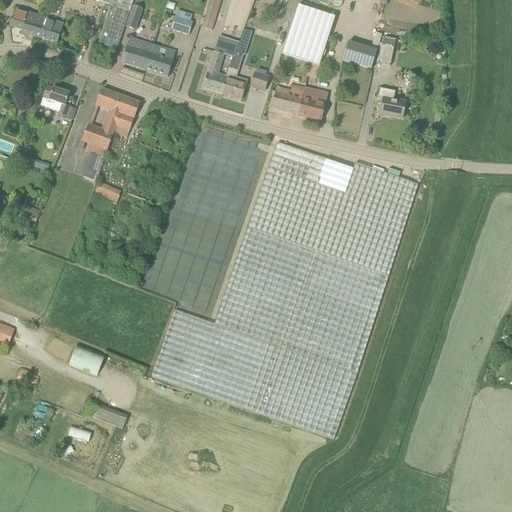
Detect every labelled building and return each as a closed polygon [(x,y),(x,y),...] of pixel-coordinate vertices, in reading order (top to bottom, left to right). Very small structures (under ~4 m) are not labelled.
[(209,0),(201,27),(212,30),(221,0),(209,0)] [(142,8),(134,6),(126,28),(135,31),(142,8)] [(319,66),(335,18),(298,6),(282,54),(319,66)] [(63,24),(44,19),(15,10),(10,27),(22,30),(22,33),(57,44),(63,24)] [(189,36),(193,23),(175,17),(171,31),(189,36)] [(245,56),(252,33),(244,30),(236,53),(243,55),(245,56)] [(121,64),(168,78),(175,52),(142,42),(139,50),(126,47),(121,64)] [(350,64),(356,44),(348,42),(343,62),(350,64)] [(378,64),(390,66),(393,47),(382,45),(378,64)] [(228,77),(226,76),(218,73),(224,55),(215,52),(203,89),(223,95),(228,77)] [(236,53),(234,52),(229,67),(239,70),(243,55),(236,53)] [(236,80),(237,77),(239,70),(229,67),(226,76),(228,77),(223,95),(241,100),(245,86),(233,82),(234,79),(236,80)] [(255,72),(250,87),(264,92),(269,76),(255,72)] [(292,86),(289,96),(275,92),(271,110),(296,116),(303,88),(292,86)] [(69,95),(53,89),(53,90),(47,88),(43,100),(48,102),(61,106),(57,117),(66,120),(70,109),(64,107),(69,95)] [(303,88),(296,116),(320,122),(327,94),(303,88)] [(108,152),(114,133),(121,116),(116,114),(122,97),(103,90),(96,106),(109,111),(101,131),(89,127),(83,144),(88,145),(108,152)] [(121,116),(114,133),(128,138),(140,104),(122,97),(116,114),(121,116)] [(380,114),(402,119),(405,104),(383,100),(380,114)] [(334,440),(415,195),(418,185),(355,164),(353,170),(278,144),(274,153),(215,325),(175,311),(152,378),(334,440)] [(21,164),(28,166),(30,159),(23,157),(21,164)] [(36,167),(47,171),(49,165),(38,161),(36,167)] [(122,193),(99,184),(94,198),(116,206),(122,193)] [(131,186),(127,195),(161,207),(164,198),(131,186)] [(14,216),(23,220),(35,224),(40,212),(19,204),(14,216)] [(15,330),(0,324),(0,345),(8,348),(15,330)] [(99,378),(107,358),(76,346),(68,365),(99,378)] [(30,373),(20,369),(17,379),(27,383),(30,373)] [(125,430),(130,417),(98,405),(93,418),(125,430)] [(89,442),(92,434),(73,427),(70,435),(89,442)]
